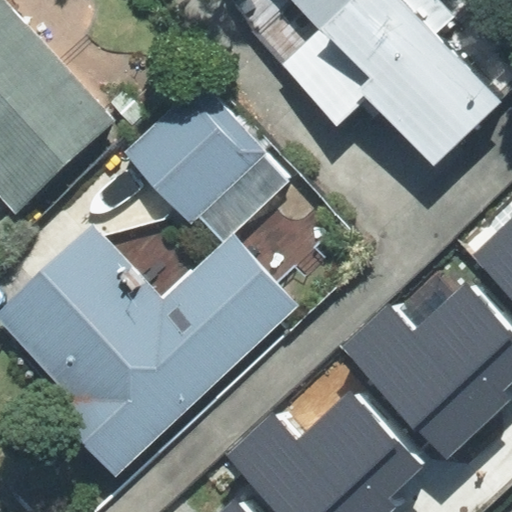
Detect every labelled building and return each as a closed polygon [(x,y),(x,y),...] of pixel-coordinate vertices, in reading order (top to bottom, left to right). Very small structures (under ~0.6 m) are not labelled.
[(0,0),(0,146),(76,78),(1,0),(0,0)] [(366,90),(434,160),(496,101),(433,36),(456,14),(441,0),(239,0),(252,30),(337,118),(366,90)] [(115,121),(76,78),(0,146),(0,197),(14,212),(115,121)] [(222,240),(286,181),(262,156),(265,153),(201,83),(126,151),(191,221),(198,214),(222,240)] [(511,218),(476,252),(511,289),(511,218)] [(93,228),(0,314),(0,319),(77,401),(58,418),(116,478),(300,306),(234,237),(164,303),(93,228)] [(413,332),(389,307),(348,345),(450,454),(511,396),(511,395),(506,389),(511,383),(511,331),(466,283),(413,332)] [(296,441),(272,416),(234,452),(289,511),(388,511),(396,506),(389,499),(421,469),(349,392),(296,441)] [(220,511),(243,511),(233,501),(220,511)]
